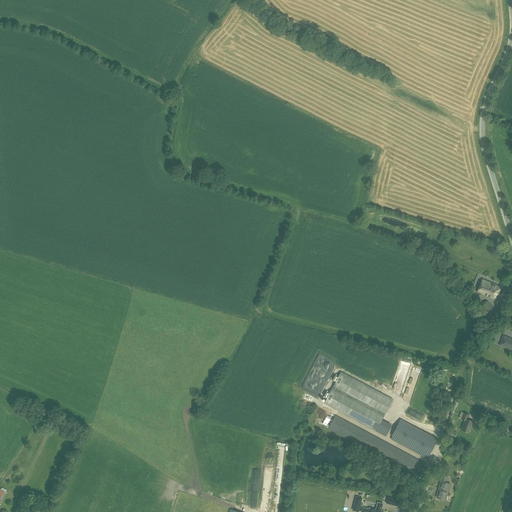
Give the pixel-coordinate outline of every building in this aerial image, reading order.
[(496,299),(501,288),(496,286),(483,280),(478,292),(491,297),(496,299)] [(487,302),(481,307),(491,318),(497,313),(487,302)] [(511,339),(504,336),(500,345),(511,350),(511,339)] [(392,399),(342,372),(325,403),(376,430),(392,399)] [(459,418),(462,419),(465,420),(461,430),(469,433),(473,421),(467,419),(469,415),(462,412),(459,418)] [(424,463),(335,415),(328,428),(417,476),(424,463)] [(426,458),(437,439),(401,420),(391,439),(426,458)] [(457,433),(450,430),(447,436),(455,438),(457,433)] [(446,500),(450,484),(446,483),(448,477),(442,475),(440,481),(441,482),(437,497),(446,500)] [(276,483),(277,491),(286,490),(284,481),(276,483)] [(381,511),(383,504),(378,502),(376,510),(370,508),(369,509),(363,508),(361,511),(384,511),(381,511)]
